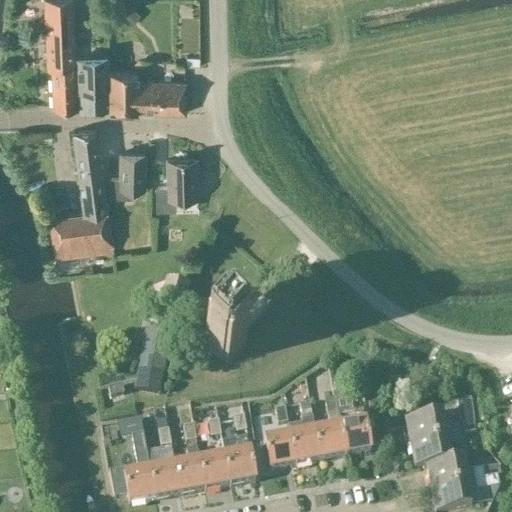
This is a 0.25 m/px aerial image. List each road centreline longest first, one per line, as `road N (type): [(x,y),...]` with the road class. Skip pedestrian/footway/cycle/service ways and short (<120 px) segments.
road 1 (unclassified): [(511,347),(442,338),(377,303),(243,174),(219,128)]
road 2 (residential): [(219,128),(0,119)]
road 3 (unclassified): [(219,128),(215,0)]
